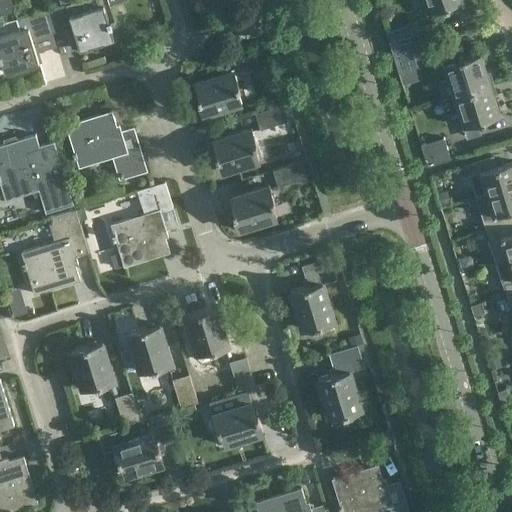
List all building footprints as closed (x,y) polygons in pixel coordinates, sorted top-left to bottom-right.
[(14,10),(11,1),(10,0),(0,0),(0,10),(1,14),(14,10)] [(45,9),(52,32),(72,26),(79,49),(114,39),(108,21),(114,19),(107,0),(81,0),(66,5),(66,3),(45,9)] [(449,4),(458,1),(461,0),(424,0),(427,11),(443,6),(444,8),(450,6),(449,4)] [(52,32),(45,9),(24,15),(28,27),(0,35),(0,57),(4,72),(39,61),(32,38),(52,32)] [(392,50),(415,43),(409,23),(386,30),(392,50)] [(415,43),(392,50),(399,71),(422,64),(415,43)] [(446,97),(453,94),(491,83),(481,52),(465,57),(462,45),(440,52),(449,79),(441,81),(446,97)] [(243,72),(271,63),(266,47),(238,55),(243,72)] [(203,114),(242,103),(238,90),(240,89),(234,70),(195,82),(199,95),(197,96),(203,114)] [(491,83),(453,94),(463,125),(479,120),(480,122),(485,120),(485,118),(500,113),(491,83)] [(261,129),(289,121),(284,104),(255,113),(261,129)] [(147,171),(139,144),(127,147),(120,124),(117,125),(112,110),(67,124),(79,166),(113,156),(120,179),(147,171)] [(221,171),(259,160),(255,147),(258,146),(252,128),(213,139),(217,152),(215,153),(221,171)] [(0,226),(74,204),(63,167),(50,170),(43,147),(40,148),(36,133),(0,144),(0,226)] [(421,144),(428,165),(451,158),(444,137),(421,144)] [(466,164),(469,176),(476,196),(511,185),(511,161),(497,166),(493,155),(466,164)] [(306,178),(301,161),(273,170),(278,187),(306,178)] [(161,212),(173,208),(165,181),(138,190),(145,212),(111,223),(124,265),(170,251),(165,236),(168,235),(161,212)] [(290,213),(286,200),(275,203),(269,185),(231,197),(235,210),(233,210),(238,229),(290,213)] [(486,229),(511,220),(511,215),(510,210),(511,209),(511,185),(476,196),(486,229)] [(71,240),(84,236),(75,209),(48,217),(55,240),(21,251),(34,293),(80,279),(75,264),(78,263),(71,240)] [(496,261),(511,256),(511,220),(486,229),(496,261)] [(506,294),(511,291),(511,256),(496,261),(506,294)] [(323,284),(337,279),(338,279),(331,257),(303,266),(308,284),(291,290),(302,328),(315,325),(316,327),(335,321),(323,284)] [(22,285),(10,288),(16,312),(28,309),(22,285)] [(471,305),(474,316),(485,313),(482,302),(471,305)] [(185,314),(191,334),(197,352),(210,348),(211,350),(229,345),(217,306),(204,310),(203,308),(185,314)] [(153,368),(172,362),(160,324),(147,328),(146,326),(128,331),(140,370),(153,366),(153,368)] [(96,386),(115,380),(103,341),(90,345),(89,343),(70,349),(82,388),(95,384),(96,386)] [(350,372),(364,367),(365,367),(358,345),(330,353),(336,372),(318,378),(330,416),(342,412),(343,415),(362,409),(350,372)] [(239,389),(246,387),(255,384),(247,356),(230,361),(239,389)] [(198,401),(189,374),(172,380),(181,407),(198,401)] [(0,429),(14,425),(0,379),(0,378),(0,429)] [(269,380),(255,384),(246,387),(251,401),(213,413),(219,431),(221,431),(225,444),(263,432),(258,415),(277,409),(269,380)] [(124,425),(141,419),(132,391),(115,397),(124,425)] [(159,445),(178,439),(169,411),(147,418),(151,432),(127,440),(124,432),(101,439),(105,451),(115,448),(119,462),(121,462),(125,475),(164,463),(159,445)] [(373,436),(376,447),(392,443),(388,432),(373,436)] [(0,511),(38,501),(24,455),(9,460),(8,457),(0,459),(0,511)] [(379,511),(409,511),(405,496),(392,500),(385,477),(382,478),(378,463),(332,477),(340,504),(338,504),(340,510),(342,509),(342,511),(368,511),(378,509),(379,511)] [(312,511),(309,501),(306,502),(302,487),(256,501),(259,511),(312,511)]
